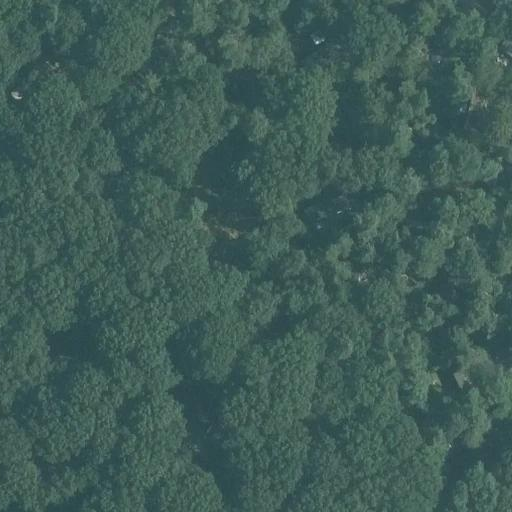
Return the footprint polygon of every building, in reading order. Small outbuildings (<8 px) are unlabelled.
[(142,81),(170,51),(146,28),(137,37),(143,42),(123,62),(142,81)] [(43,87),(69,60),(46,38),(35,48),(40,51),(24,68),(43,87)] [(304,145),(305,161),(346,157),(344,141),(304,145)] [(362,166),(361,155),(349,156),(350,167),(362,166)] [(107,207),(131,181),(113,163),(87,190),(107,207)] [(77,353),(93,320),(70,307),(53,340),(77,353)] [(164,372),(188,345),(169,327),(144,354),(164,372)] [(214,438),(203,416),(199,407),(172,421),(176,430),(186,448),(186,447),(190,456),(210,446),(208,441),(214,438)] [(307,407),(280,422),(290,439),(291,439),(293,442),(319,428),(307,407)] [(502,488),(511,475),(511,445),(504,439),(479,471),(502,488)] [(88,479),(113,477),(126,476),(124,459),(72,464),(74,481),(88,479)]
